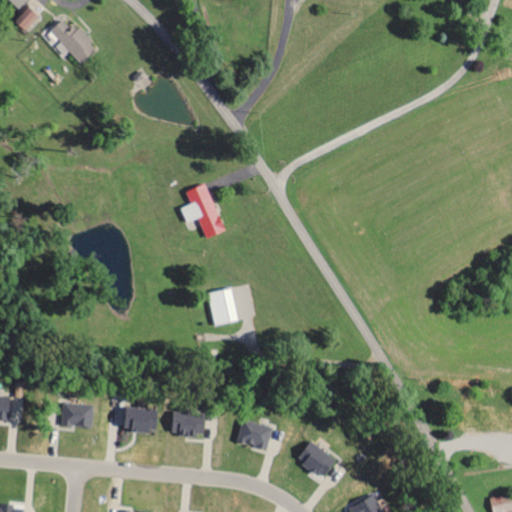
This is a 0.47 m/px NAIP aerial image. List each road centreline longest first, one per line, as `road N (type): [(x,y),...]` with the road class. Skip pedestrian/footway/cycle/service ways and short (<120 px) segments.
road 1 (residential): [(472,511),(275,182),(133,0)]
road 2 (residential): [(0,456),(217,480),(276,498),(291,511)]
road 3 (residential): [(229,117),(260,93),(279,60),(289,0)]
